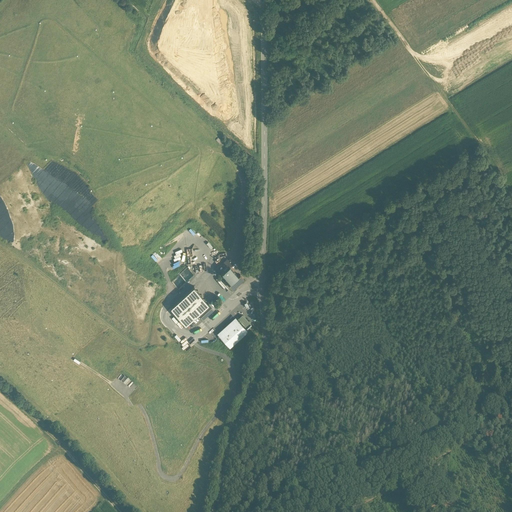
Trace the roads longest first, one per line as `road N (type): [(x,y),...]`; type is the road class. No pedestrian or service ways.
road 1 (tertiary): [(219,511),(232,443),(267,366),(260,285),(264,0)]
road 2 (track): [(479,143),(260,279)]
road 3 (track): [(171,299),(159,296),(148,332),(132,337),(0,241)]
road 4 (track): [(0,370),(142,511)]
road 5 (track): [(350,511),(511,411)]
road 6 (track): [(370,0),(479,143)]
road 7 (track): [(119,511),(0,387)]
